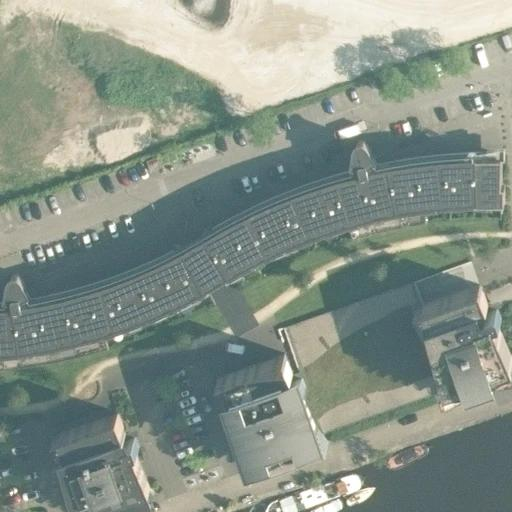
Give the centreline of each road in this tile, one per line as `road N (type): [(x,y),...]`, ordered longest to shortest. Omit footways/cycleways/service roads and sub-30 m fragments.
road 1 (unclassified): [(0,237),(511,65)]
road 2 (unclassified): [(163,511),(511,390)]
